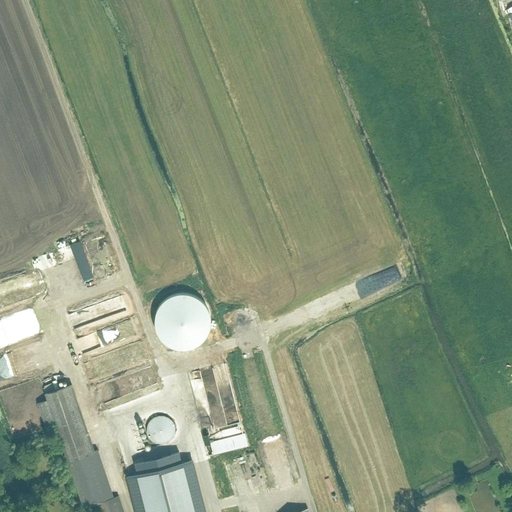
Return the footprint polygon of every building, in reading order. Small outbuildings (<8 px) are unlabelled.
[(85,246),(96,276),(109,271),(98,241),(85,246)] [(24,258),(28,268),(59,258),(54,242),(27,251),(29,257),(24,258)] [(377,273),(383,286),(401,278),(392,259),(382,264),(384,269),(377,273)] [(155,318),(155,320),(155,322),(155,324),(155,326),(156,328),(156,330),(157,332),(158,334),(159,335),(160,337),(161,339),(163,340),(164,341),(166,343),(167,344),(169,345),(171,346),(173,346),(175,347),(177,348),(178,348),(180,348),(182,348),(184,348),(186,348),(188,348),(190,347),(192,346),(194,346),(196,345),(198,344),(199,343),(201,341),(202,340),(204,339),(205,337),(206,335),(207,334),(208,332),(209,330),(209,328),(210,326),(210,324),(210,322),(210,320),(210,318),(210,316),(210,314),(209,312),(209,311),(208,309),(207,307),(206,305),(205,304),(204,302),(202,301),(201,299),(199,298),(198,297),(196,296),(194,295),(192,294),(190,294),(188,293),(186,293),(184,292),(182,292),(180,292),(178,293),(177,293),(175,294),(173,294),(171,295),(169,296),(167,297),(166,298),(164,299),(163,301),(161,302),(160,304),(159,305),(158,307),(157,309),(156,311),(156,312),(155,314),(155,316),(155,318)] [(0,312),(0,348),(4,347),(3,342),(32,334),(26,309),(1,315),(0,312)] [(136,348),(89,362),(92,372),(122,364),(124,368),(140,363),(136,348)] [(123,386),(148,382),(146,373),(122,376),(123,386)] [(112,395),(123,389),(117,378),(106,385),(112,395)] [(44,393),(68,461),(89,453),(95,451),(72,384),(44,393)] [(148,423),(146,428),(147,433),(149,437),(152,441),(156,443),(161,444),(165,443),(170,441),(173,437),(174,433),(175,429),(174,424),(171,420),(168,417),(163,415),(159,415),(154,417),(151,419),(148,423)] [(204,511),(191,459),(181,461),(178,451),(135,462),(137,472),(127,475),(136,511),(204,511)] [(107,499),(94,460),(92,460),(89,453),(68,461),(84,507),(95,503),(107,499)] [(235,511),(246,511),(251,511),(247,495),(252,494),(243,459),(227,463),(230,475),(226,476),(235,511)] [(107,499),(95,503),(98,511),(124,511),(119,495),(107,499)]
